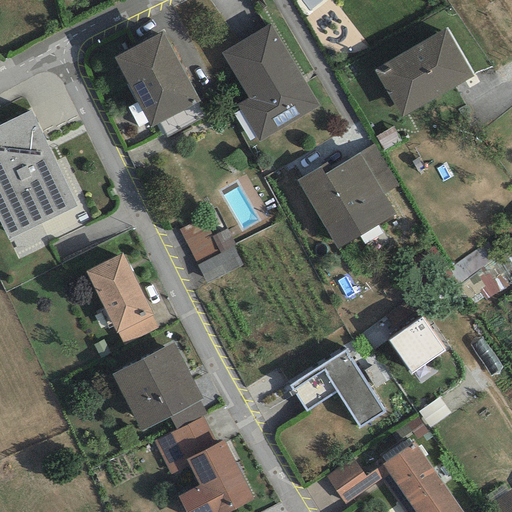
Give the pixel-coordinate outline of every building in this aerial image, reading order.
[(319,106),(270,23),(220,52),(247,98),(237,104),(259,142),(319,106)] [(473,76),(445,29),(374,70),(402,117),(473,76)] [(162,31),(112,58),(150,128),(199,102),(162,31)] [(30,111),(0,125),(0,223),(8,240),(76,207),(30,111)] [(384,194),(398,185),(375,144),(359,154),(384,194)] [(326,162),(295,181),(337,250),(396,215),(384,194),(359,154),(331,170),(326,162)] [(205,285),(244,266),(225,229),(211,236),(202,219),(178,231),(205,285)] [(122,254),(86,272),(116,333),(118,332),(151,316),(152,315),(122,254)] [(124,344),(157,328),(151,316),(118,332),(124,344)] [(421,317),(388,341),(411,373),(445,350),(421,317)] [(173,343),(111,375),(140,431),(168,417),(199,401),(202,399),(173,343)] [(345,350),(289,386),(306,412),(336,393),(359,428),(384,412),(345,350)] [(430,428),(450,413),(438,397),(418,411),(430,428)] [(203,416),(206,414),(199,401),(168,417),(176,430),(203,416)] [(186,460),(216,444),(203,416),(176,430),(153,441),(170,475),(189,467),(186,460)] [(427,432),(417,416),(406,423),(417,439),(427,432)] [(216,444),(186,460),(189,467),(198,486),(177,496),(185,511),(227,511),(253,500),(223,440),(216,444)] [(415,511),(462,511),(414,442),(382,465),(388,474),(415,511)] [(324,475),(339,496),(366,477),(350,456),(324,475)] [(345,504),(388,474),(382,465),(366,477),(339,496),(345,504)] [(511,511),(511,488),(491,502),(496,511),(511,511)]
